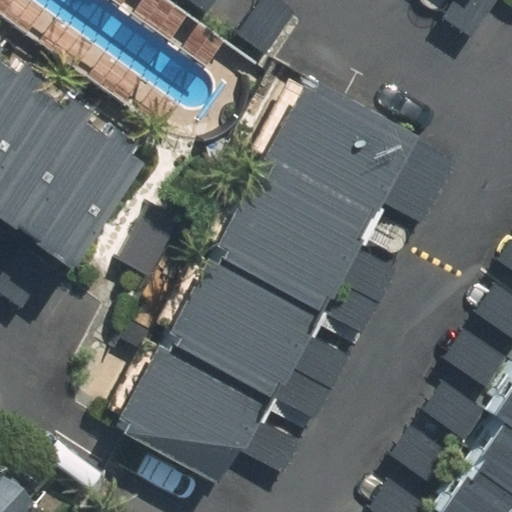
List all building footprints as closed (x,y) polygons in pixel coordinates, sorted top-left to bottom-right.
[(190,0),(212,13),(220,0),(190,0)] [(294,6),(286,0),(248,0),(222,34),(253,59),(294,6)] [(396,109),(291,51),(108,386),(213,443),(396,109)] [(90,117),(0,56),(0,221),(13,230),(90,117)] [(511,511),(511,328),(406,511),(511,511)] [(25,511),(0,489),(0,511),(25,511)]
